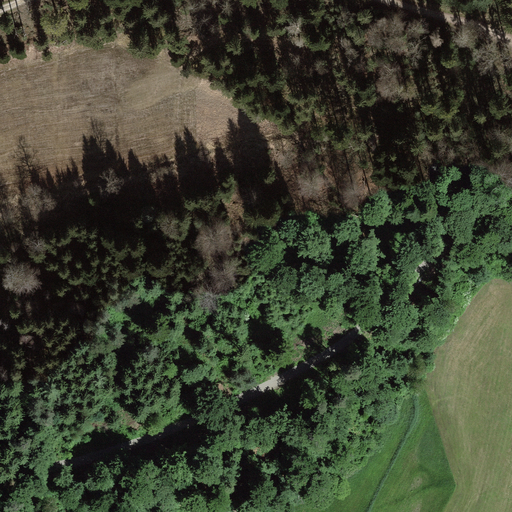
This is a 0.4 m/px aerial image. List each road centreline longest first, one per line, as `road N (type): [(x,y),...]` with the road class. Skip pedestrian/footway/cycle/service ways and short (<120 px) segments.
road 1 (track): [(0,477),(91,458),(251,394),(338,347),(384,313),(424,268),(511,215)]
road 2 (track): [(511,44),(386,0)]
